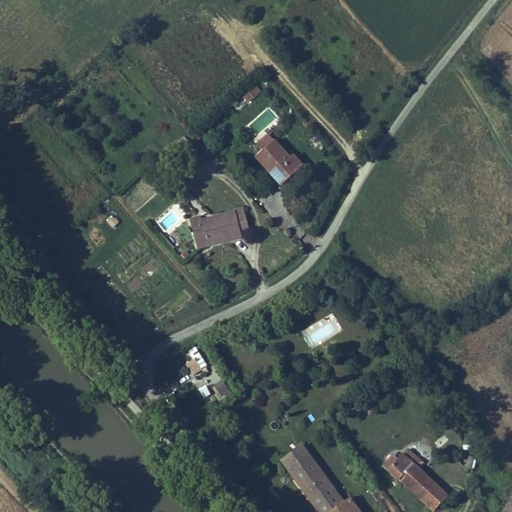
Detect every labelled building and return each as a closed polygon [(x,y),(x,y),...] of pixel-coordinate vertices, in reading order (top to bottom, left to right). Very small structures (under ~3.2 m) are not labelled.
[(240,94),(249,104),(262,91),(253,82),(240,94)] [(302,173),(292,162),(271,137),(260,147),(266,153),(259,159),(284,189),(302,173)] [(194,158),(181,143),(165,157),(179,172),(194,158)] [(63,203),(78,187),(35,146),(19,162),(63,203)] [(292,162),(302,173),(305,170),(296,159),(292,162)] [(91,205),(106,192),(93,176),(77,190),(91,205)] [(238,233),(237,226),(247,223),(243,209),(233,212),(234,217),(202,226),(201,222),(191,225),(193,235),(203,232),(208,248),(217,245),(215,239),(238,233)] [(112,229),(120,225),(116,216),(107,220),(112,229)] [(248,230),(247,223),(237,226),(238,233),(248,230)] [(208,248),(203,232),(193,235),(198,251),(208,248)] [(215,239),(217,245),(240,239),(238,233),(215,239)] [(195,347),(189,351),(194,358),(186,364),(194,375),(208,365),(195,347)] [(224,380),(215,384),(220,397),(230,392),(224,380)] [(208,385),(200,387),(204,401),(212,399),(208,385)] [(343,499),(313,458),(317,455),(313,449),(289,467),(321,511),(359,511),(348,495),(343,499)] [(446,497),(414,467),(405,460),(398,453),(384,469),(388,473),(390,470),(433,510),(446,497)] [(411,454),(405,460),(414,467),(419,462),(411,454)] [(271,495),(276,490),(270,483),(265,488),(271,495)]
